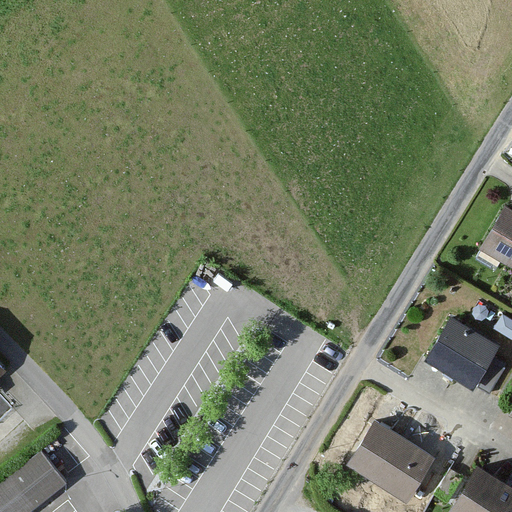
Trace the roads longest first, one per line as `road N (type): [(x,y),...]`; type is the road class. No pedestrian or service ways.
road 1 (unclassified): [(267,511),(511,112)]
road 2 (unclassified): [(133,511),(102,453),(0,338)]
